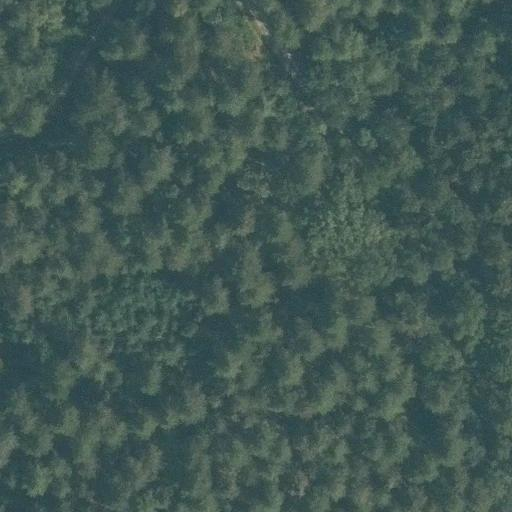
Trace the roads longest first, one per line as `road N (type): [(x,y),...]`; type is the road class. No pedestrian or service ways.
road 1 (track): [(343,120),(438,268),(488,409)]
road 2 (track): [(248,0),(343,120)]
